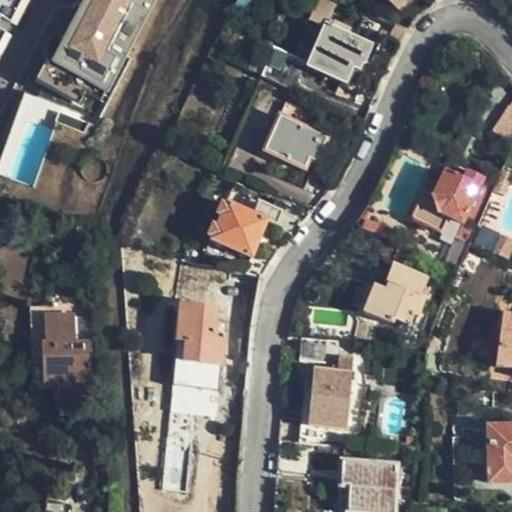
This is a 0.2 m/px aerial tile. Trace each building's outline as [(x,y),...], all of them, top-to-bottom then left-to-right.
[(0,0),(0,14),(10,20),(21,0),(0,0)] [(158,0),(82,0),(51,61),(45,58),(34,81),(81,105),(85,96),(105,106),(158,0)] [(410,0),(379,0),(398,15),(410,0)] [(374,47),(324,24),(304,70),(345,89),(353,70),(363,73),(374,47)] [(511,137),(511,101),(497,130),(511,137)] [(317,168),(329,139),(276,115),(258,155),(304,176),(309,165),(317,168)] [(463,228),(484,180),(462,171),(458,179),(441,171),(429,199),(436,217),(463,228)] [(87,181),(81,180),(69,177),(62,208),(79,213),(86,183),(87,181)] [(252,262),(268,224),(275,226),(276,226),(283,210),(256,200),(252,212),(224,202),(223,205),(219,204),(213,218),(217,220),(214,227),(210,225),(204,239),(209,241),(207,244),(252,262)] [(401,229),(367,213),(355,226),(395,244),(401,229)] [(511,259),(511,256),(511,237),(482,225),(474,244),(511,259)] [(438,290),(431,287),(437,270),(403,256),(396,274),(403,277),(398,288),(385,283),(373,310),(403,322),(406,315),(418,320),(422,310),(429,313),(438,290)] [(221,369),(224,336),(215,335),(217,310),(176,307),(171,366),(221,369)] [(511,314),(501,314),(493,368),(511,370),(511,314)] [(354,345),(299,341),(298,362),(335,365),(334,372),(304,369),(302,390),(308,391),(305,429),(346,432),(354,345)] [(90,344),(65,345),(40,346),(41,387),(93,386),(90,344)] [(511,425),(482,427),(483,486),(511,485),(511,425)] [(279,444),(276,485),(305,487),(308,446),(279,444)] [(393,511),(397,466),(385,465),(340,462),(338,489),(345,490),(343,511),(393,511)]
